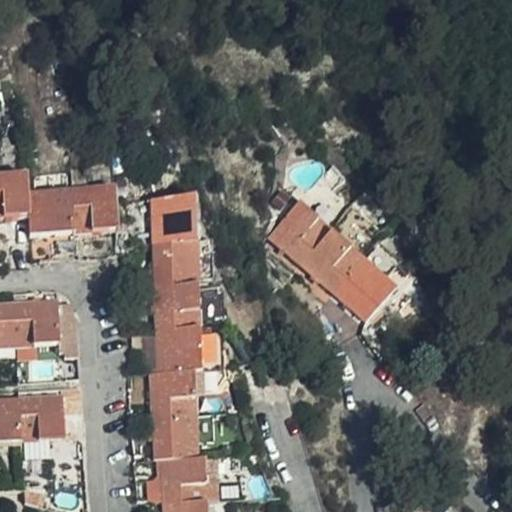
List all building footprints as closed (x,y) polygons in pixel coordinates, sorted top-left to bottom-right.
[(0,221),(28,220),(28,238),(116,234),(113,192),(27,196),(25,178),(0,179),(0,221)] [(285,217),(298,203),(288,193),(274,207),(285,217)] [(200,375),(198,323),(196,287),(193,201),(151,203),(157,376),(149,377),(152,464),(160,464),(161,511),(204,511),(205,505),(204,481),(203,462),(196,462),(192,375),(200,375)] [(302,264),(330,232),(298,203),(285,217),(270,234),(302,264)] [(363,263),(330,232),(302,264),(334,294),(363,263)] [(55,246),(56,263),(74,262),(73,245),(55,246)] [(393,291),(363,263),(334,294),(365,323),(393,291)] [(196,287),(198,323),(225,322),(223,287),(196,287)] [(0,349),(16,348),(59,346),(56,305),(0,307),(0,349)] [(59,358),(59,346),(16,348),(17,363),(52,362),(53,359),(59,358)] [(66,374),(74,374),(73,363),(65,364),(66,374)] [(66,416),(85,414),(82,386),(63,388),(66,416)] [(0,445),(19,444),(63,443),(61,400),(0,403),(0,445)] [(212,462),(203,462),(204,481),(213,481),(212,462)] [(213,481),(204,481),(205,505),(217,504),(215,481),(213,481)]
